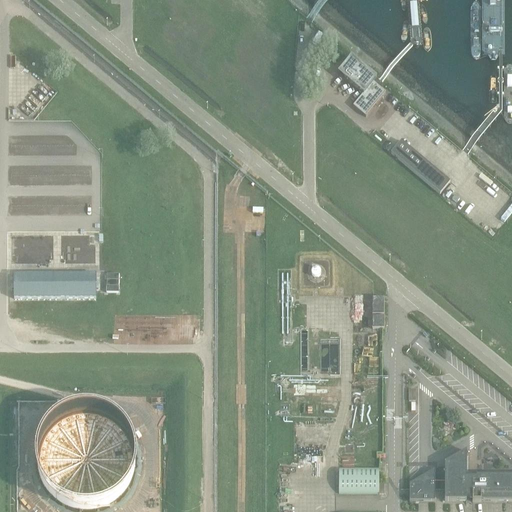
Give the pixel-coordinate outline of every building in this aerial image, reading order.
[(340,72),(337,75),(339,76),(340,74),(346,78),(344,80),(351,85),(351,86),(363,96),(353,107),(366,118),(376,105),(380,101),(385,94),(373,84),(376,80),(369,75),(363,70),(360,73),(348,63),(340,72)] [(401,142),(391,154),(440,195),(450,183),(401,142)] [(323,271),(324,269),(325,267),(324,265),(323,264),(322,262),(320,262),(318,262),(316,262),(315,263),(314,265),(313,266),(313,268),(314,270),(315,271),(317,272),(318,273),(320,273),(322,272),(323,271)] [(120,292),(120,274),(107,274),(107,292),(120,292)] [(96,276),(14,276),(14,299),(96,299),(96,276)] [(384,316),(384,299),(372,299),(372,316),(384,316)] [(372,318),(372,329),(384,329),(384,318),(372,318)] [(125,497),(135,483),(140,466),(139,449),(133,433),(121,420),(106,412),(89,409),(73,411),(58,419),(47,431),(40,446),(38,462),(41,478),(49,492),(61,503),(76,510),(94,511),(110,506),(125,497)] [(511,477),(477,478),(476,478),(476,479),(473,479),(472,478),(472,477),(471,477),(470,477),(469,477),(468,478),(468,479),(465,479),(465,474),(466,474),(466,452),(444,465),(444,502),(466,502),(466,499),(472,498),(472,503),(481,503),(481,502),(511,502),(511,477)] [(379,468),(339,468),(339,495),(379,495),(379,468)] [(435,471),(416,481),(409,485),(409,502),(434,502),(435,471)]
